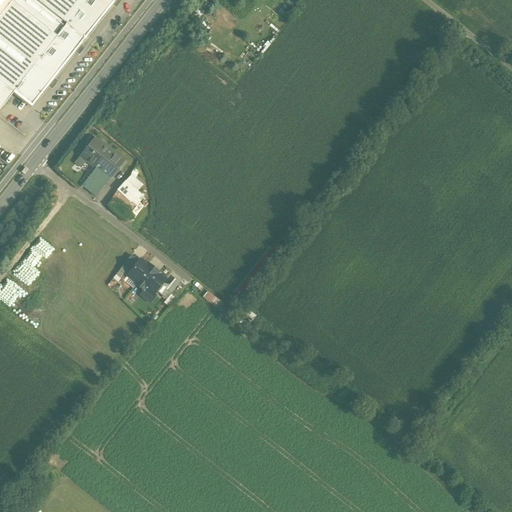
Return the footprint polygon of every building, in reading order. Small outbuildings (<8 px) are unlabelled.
[(0,0),(0,109),(14,93),(32,107),(49,85),(50,85),(53,81),(53,79),(75,51),(77,51),(80,47),(80,45),(113,4),(114,4),(116,0),(0,0)] [(124,162),(95,139),(81,156),(96,168),(82,185),(96,197),(124,162)] [(134,222),(146,207),(142,203),(147,198),(140,192),(146,186),(134,175),(111,202),(134,222)] [(130,258),(124,266),(129,270),(135,262),(130,258)] [(148,265),(147,266),(140,260),(128,275),(137,283),(136,284),(144,290),(145,289),(153,295),(165,280),(158,274),(159,273),(148,265)] [(128,270),(123,266),(120,270),(124,274),(128,270)] [(171,294),(166,290),(161,295),(167,300),(171,294)] [(210,292),(206,298),(218,307),(222,302),(210,292)]
